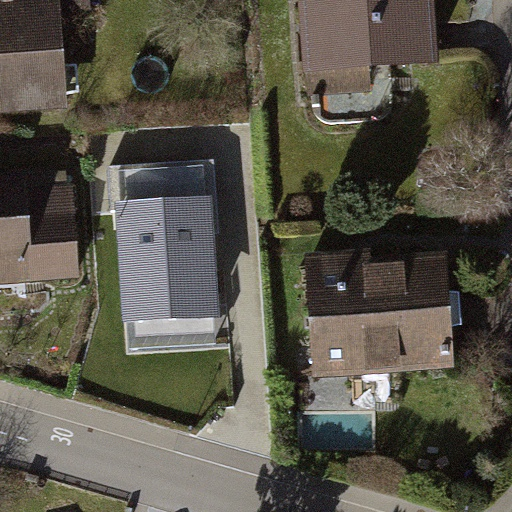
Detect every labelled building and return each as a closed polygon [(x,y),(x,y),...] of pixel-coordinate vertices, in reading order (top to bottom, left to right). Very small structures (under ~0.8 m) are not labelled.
[(90,0),(0,0),(0,126),(100,118),(90,0)] [(448,0),(298,0),(301,87),(451,82),(448,0)] [(118,172),(130,347),(222,341),(211,166),(118,172)] [(44,195),(0,197),(0,295),(50,293),(44,195)] [(456,267),(317,275),(323,388),(463,380),(456,267)]
